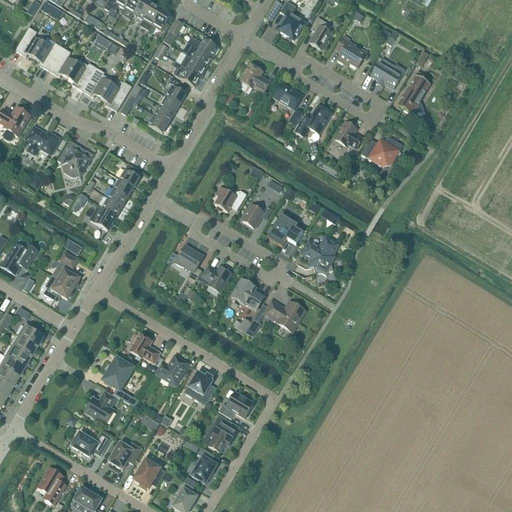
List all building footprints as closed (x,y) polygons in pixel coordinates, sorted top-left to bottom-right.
[(61,0),(59,0),(59,1),(56,6),(61,9),(65,2),(61,0)] [(112,10),(115,5),(117,0),(99,0),(107,5),(104,10),(110,13),(112,10)] [(124,11),(130,0),(117,0),(115,5),(112,10),(116,13),(119,7),(124,11)] [(134,16),(143,1),(140,0),(130,0),(124,11),(134,16)] [(143,22),(152,7),(143,1),(134,16),(143,22)] [(294,43),(299,35),(305,25),(296,20),(298,18),(293,16),(296,9),(287,3),(280,15),(285,18),(276,32),(294,43)] [(149,33),(152,27),(161,12),(152,7),(143,22),(140,27),(149,33)] [(166,34),(169,28),(166,25),(171,18),(161,12),(152,27),(149,33),(147,35),(151,37),(156,30),(162,33),(162,32),(166,34)] [(99,32),(103,25),(88,16),(84,23),(99,32)] [(321,52),(326,44),(332,35),(324,30),(327,25),(318,19),(310,31),(315,35),(309,45),(321,52)] [(177,38),(178,35),(183,27),(177,23),(170,34),(176,38),(177,38)] [(34,60),(43,45),(34,39),(37,34),(29,29),(20,44),(15,53),(26,59),(28,56),(34,60)] [(117,43),(119,40),(110,34),(108,38),(117,43)] [(176,38),(170,34),(164,44),(171,48),(176,38)] [(344,66),(346,64),(357,71),(363,62),(365,62),(367,61),(368,58),(366,56),(367,55),(349,44),(350,42),(344,38),(336,51),(341,55),(337,62),(344,66)] [(201,45),(191,39),(188,45),(213,60),(219,50),(204,41),(201,45)] [(391,48),(395,42),(390,39),(386,45),(391,48)] [(126,49),(128,45),(119,40),(117,43),(126,49)] [(52,50),(43,45),(34,60),(40,63),(38,67),(49,73),(63,50),(55,45),(52,50)] [(188,45),(182,55),(186,57),(207,70),(213,60),(188,45)] [(163,57),(168,50),(162,46),(158,53),(163,57)] [(68,80),(77,65),(68,60),(71,55),(63,50),(49,73),(60,80),(62,77),(68,80)] [(160,62),(163,57),(158,53),(154,59),(160,62)] [(421,69),(428,57),(423,54),(416,66),(421,69)] [(201,79),(207,70),(186,57),(181,67),(201,79)] [(395,68),(382,60),(371,79),(377,83),(376,86),(383,90),(386,85),(394,90),(405,72),(396,66),(395,68)] [(79,62),(77,65),(68,80),(74,84),(72,87),(83,94),(97,70),(89,66),(88,68),(79,62)] [(195,89),(201,79),(181,67),(174,63),(171,68),(177,71),(173,77),(195,89)] [(265,93),(270,84),(260,78),(263,75),(250,67),(239,83),(253,91),(254,89),(264,95),(265,93)] [(101,101),(111,86),(113,83),(104,77),(105,75),(97,70),(83,94),(94,100),(96,97),(101,101)] [(418,115),(424,113),(420,104),(420,103),(430,86),(423,82),(425,78),(418,74),(397,108),(402,111),(412,116),(414,113),(418,115)] [(180,108),(186,97),(183,95),(186,90),(178,85),(171,81),(168,86),(171,88),(165,98),(180,108)] [(117,114),(132,89),(124,84),(119,91),(111,86),(101,101),(107,104),(105,107),(117,114)] [(294,112),(297,107),(302,98),(282,86),(276,95),(273,100),(294,112)] [(146,99),(149,95),(137,87),(134,92),(138,95),(146,99)] [(174,117),(180,108),(165,98),(159,108),(174,117)] [(126,118),(131,109),(134,105),(128,102),(120,115),(126,118)] [(169,126),(174,117),(159,108),(153,117),(169,126)] [(319,137),(332,116),(318,108),(309,122),(304,119),(299,127),(295,134),(304,140),(309,131),(319,137)] [(16,110),(12,116),(4,111),(0,116),(0,125),(4,128),(3,130),(6,132),(3,137),(3,140),(5,141),(7,143),(9,143),(10,143),(12,143),(15,138),(18,139),(25,127),(30,119),(16,110)] [(295,128),(302,116),(296,113),(289,125),(295,128)] [(162,136),(169,126),(153,117),(147,127),(162,136)] [(357,149),(363,141),(354,136),(357,132),(345,124),(340,133),(335,141),(347,149),(348,147),(356,152),(357,149)] [(47,137),(34,129),(29,137),(26,142),(32,146),(27,153),(35,158),(40,150),(51,157),(59,144),(58,144),(60,141),(48,134),(47,137)] [(365,150),(361,157),(369,161),(372,163),(378,167),(381,169),(383,170),(391,168),(392,166),(394,163),(397,157),(403,148),(387,139),(384,144),(382,143),(378,144),(377,146),(371,142),(365,150)] [(72,179),(81,177),(93,157),(69,142),(57,163),(62,166),(64,175),(72,179)] [(350,167),(351,165),(355,159),(349,155),(345,161),(348,163),(347,165),(350,167)] [(134,190),(140,180),(137,179),(140,173),(128,166),(119,181),(134,190)] [(34,179),(30,186),(38,191),(45,179),(40,176),(37,180),(34,179)] [(128,200),(134,190),(119,181),(113,190),(128,200)] [(220,189),(219,190),(219,191),(215,197),(219,200),(215,207),(218,209),(218,211),(218,213),(220,214),(222,214),(224,213),(227,215),(231,209),(237,212),(242,204),(246,197),(241,193),(231,196),(228,194),(220,189)] [(123,209),(128,200),(113,190),(108,200),(123,209)] [(67,203),(65,207),(71,210),(76,200),(73,199),(71,202),(67,203)] [(117,218),(123,209),(108,200),(102,209),(117,218)] [(98,207),(89,221),(90,222),(108,233),(117,218),(102,209),(98,207)] [(254,231),(259,222),(264,214),(251,207),(241,223),(254,231)] [(303,235),(295,230),(298,225),(282,216),(279,220),(273,230),(271,233),(268,237),(267,239),(282,248),(286,241),(287,241),(296,246),(301,238),(303,235)] [(333,258),(339,247),(325,239),(319,249),(309,243),(301,256),(317,266),(316,269),(317,277),(322,276),(326,278),(329,274),(333,273),(331,265),(335,259),(333,258)] [(23,251),(15,246),(1,268),(0,267),(15,277),(20,268),(22,267),(23,266),(27,268),(26,271),(38,253),(26,246),(23,251)] [(187,280),(189,282),(195,285),(197,282),(202,273),(197,270),(204,259),(185,248),(179,258),(173,255),(167,264),(169,265),(176,264),(176,266),(181,269),(184,269),(191,273),(187,280)] [(73,271),(78,262),(65,255),(60,263),(61,264),(72,270),(73,271)] [(61,264),(52,278),(57,282),(73,291),(74,289),(77,289),(79,286),(78,283),(79,281),(69,275),(72,270),(61,264)] [(217,273),(208,268),(203,277),(202,279),(210,284),(208,288),(220,295),(231,276),(220,268),(217,273)] [(72,293),(73,291),(57,282),(52,291),(47,289),(43,296),(54,302),(58,296),(67,302),(68,299),(71,299),(72,296),(72,293)] [(256,313),(264,300),(254,293),(256,290),(242,282),(231,299),(245,307),(246,307),(256,313)] [(193,304),(198,296),(191,292),(186,301),(193,304)] [(181,293),(178,298),(184,301),(187,297),(181,293)] [(284,313),(281,311),(282,310),(272,303),(264,316),(278,324),(277,325),(292,334),(305,313),(289,304),(284,313)] [(17,315),(22,318),(25,313),(20,310),(17,315)] [(7,331),(14,320),(7,316),(1,327),(5,330),(4,330),(7,331)] [(245,336),(252,325),(244,321),(238,331),(245,336)] [(255,332),(259,325),(254,322),(250,329),(255,332)] [(38,350),(44,339),(32,332),(33,329),(26,325),(26,324),(18,337),(38,350)] [(154,366),(160,355),(149,348),(152,344),(139,336),(129,353),(142,361),(143,359),(154,366)] [(32,360),(38,350),(18,337),(11,348),(32,360)] [(26,370),(32,360),(11,348),(5,358),(26,370)] [(162,366),(156,377),(162,381),(169,384),(169,385),(170,387),(173,389),(175,388),(189,366),(175,357),(167,369),(162,366)] [(0,368),(19,381),(26,370),(5,358),(0,366),(0,368)] [(134,410),(138,403),(120,392),(132,371),(117,362),(104,383),(116,390),(113,397),(134,410)] [(0,382),(13,391),(19,381),(0,368),(0,382)] [(205,379),(198,375),(185,395),(205,407),(212,396),(207,392),(212,384),(211,383),(212,380),(207,377),(205,379)] [(0,396),(7,401),(13,391),(0,382),(0,396)] [(110,410),(116,401),(104,394),(101,400),(102,401),(100,404),(93,400),(85,414),(92,418),(92,421),(94,422),(96,423),(98,422),(105,426),(114,412),(110,410)] [(241,399),(235,395),(226,409),(223,406),(218,414),(231,422),(235,415),(245,421),(253,406),(247,402),(248,400),(242,397),(241,399)] [(228,448),(236,435),(229,430),(232,425),(219,417),(215,423),(219,425),(212,438),(210,436),(205,444),(209,447),(209,448),(220,455),(225,446),(228,448)] [(100,458),(111,440),(101,434),(95,444),(80,435),(71,448),(78,453),(83,456),(83,455),(90,460),(93,454),(100,458)] [(129,450),(120,445),(108,464),(122,472),(128,463),(133,466),(142,451),(132,445),(129,450)] [(214,458),(201,450),(197,457),(203,460),(191,478),(205,486),(209,480),(210,481),(209,481),(210,481),(214,474),(213,474),(216,468),(208,462),(211,457),(214,459),(214,458)] [(159,486),(166,474),(146,462),(133,482),(141,487),(140,490),(145,493),(147,491),(148,491),(153,482),(159,486)] [(54,508),(65,491),(66,488),(65,488),(60,485),(63,479),(49,470),(37,490),(46,496),(43,501),(54,508)] [(176,511),(189,511),(197,499),(191,495),(194,490),(183,484),(177,494),(179,498),(172,509),(176,511)] [(96,511),(102,502),(81,490),(74,503),(88,511),(96,511)]
